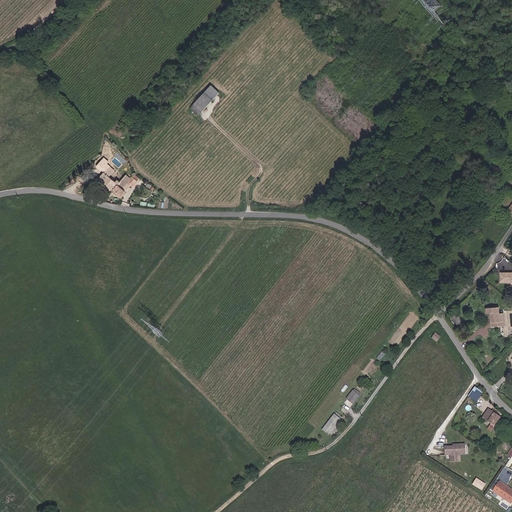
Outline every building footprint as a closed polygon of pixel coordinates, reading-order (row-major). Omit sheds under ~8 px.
[(213,85),(192,107),(200,114),(221,93),(213,85)] [(116,170),(111,165),(99,179),(122,198),(132,186),(134,188),(141,179),(136,174),(133,178),(128,174),(122,181),(120,180),(118,182),(111,176),(116,170)] [(511,274),(511,275),(498,274),(498,284),(508,284),(511,288),(511,274)] [(489,329),(499,329),(499,324),(502,324),(501,315),(497,315),(496,308),(484,309),(484,316),(489,316),(489,329)] [(477,402),(484,393),(477,386),(469,395),(477,402)] [(347,399),(355,404),(362,394),(354,389),(347,399)] [(492,424),(490,429),(493,431),(502,417),(491,409),(484,419),(492,424)] [(342,420),(336,415),(323,431),(330,436),(342,420)] [(467,454),(466,444),(460,445),(458,446),(455,446),(447,447),(447,455),(452,455),(452,462),(462,462),(461,454),(467,454)] [(483,489),(474,483),(471,488),(479,494),(483,489)] [(491,495),(510,507),(511,503),(511,494),(506,491),(506,492),(493,484),(488,492),(492,494),(491,495)]
